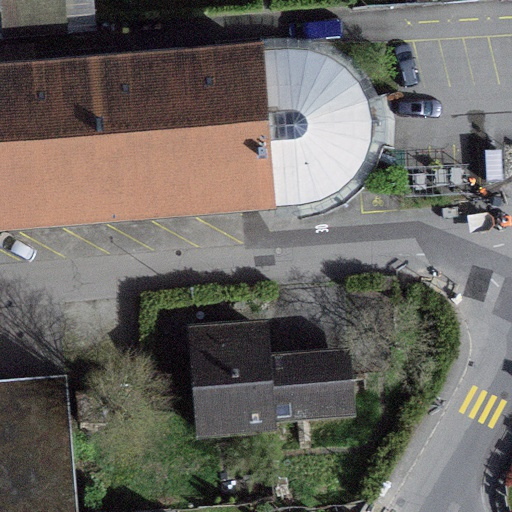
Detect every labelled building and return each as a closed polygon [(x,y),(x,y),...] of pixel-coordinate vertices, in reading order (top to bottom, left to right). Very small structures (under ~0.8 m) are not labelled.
[(0,0),(0,7),(2,41),(63,37),(60,0),(0,0)] [(257,56),(0,76),(0,233),(270,212),(269,204),(290,203),(291,209),(296,209),(316,205),(334,195),(349,182),(360,165),(366,144),(352,141),(351,127),(350,113),(364,108),(354,88),(340,73),(324,62),(305,56),(279,56),(279,62),(258,64),(257,56)] [(259,331),(191,337),(199,433),(266,427),(266,423),(261,363),(259,331)] [(329,358),(261,363),(266,423),(348,417),(344,377),(331,378),(329,358)] [(0,511),(73,511),(63,380),(0,385),(0,511)]
